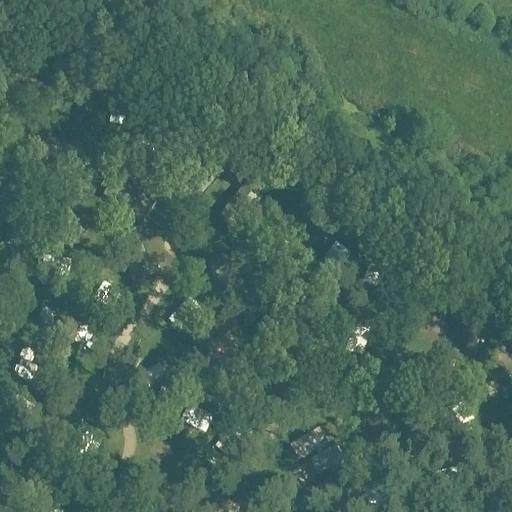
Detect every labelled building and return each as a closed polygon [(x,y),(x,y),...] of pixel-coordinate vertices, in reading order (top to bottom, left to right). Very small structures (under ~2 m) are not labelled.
[(0,128),(0,150),(10,150),(9,128),(0,128)] [(0,189),(0,217),(8,217),(7,189),(0,189)] [(80,242),(79,253),(97,255),(98,243),(80,242)] [(133,262),(144,290),(162,283),(151,255),(133,262)] [(434,331),(458,341),(466,323),(442,312),(434,331)] [(195,332),(212,329),(209,316),(192,320),(195,332)] [(354,342),(371,349),(379,332),(362,325),(354,342)] [(478,332),(473,342),(499,353),(504,343),(478,332)] [(143,373),(145,394),(164,392),(162,371),(143,373)] [(216,432),(214,414),(195,416),(196,434),(216,432)] [(300,440),(326,470),(341,458),(332,449),(342,440),(324,420),(320,423),(317,421),(312,426),(314,428),(300,440)]
